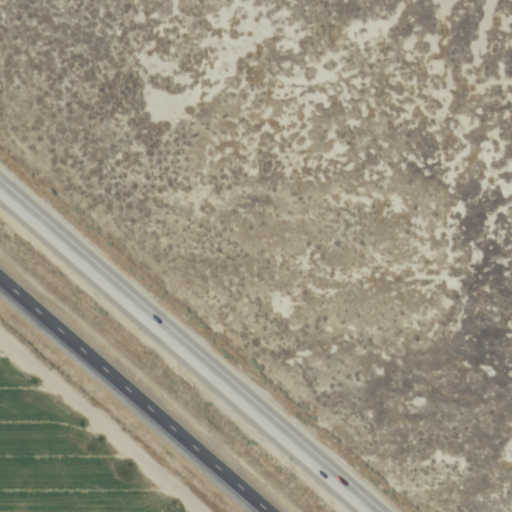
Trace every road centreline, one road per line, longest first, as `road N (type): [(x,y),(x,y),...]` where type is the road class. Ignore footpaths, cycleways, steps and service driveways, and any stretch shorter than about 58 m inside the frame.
road 1 (motorway): [(369,511),(0,187)]
road 2 (motorway): [(0,285),(258,511)]
